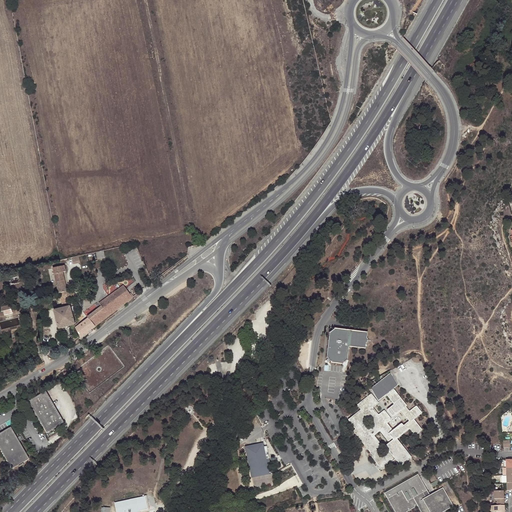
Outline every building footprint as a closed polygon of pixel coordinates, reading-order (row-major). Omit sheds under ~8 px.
[(98,247),(97,239),(89,241),(91,248),(98,247)] [(97,252),(98,259),(106,257),(104,250),(97,252)] [(45,256),(50,281),(52,281),(54,288),(67,286),(66,280),(59,281),(55,260),(58,260),(57,254),(45,256)] [(83,310),(84,311),(91,319),(128,291),(128,290),(125,287),(119,279),(95,297),(97,300),(96,300),(83,310)] [(54,322),(70,318),(65,300),(50,304),(54,322)] [(84,311),(71,322),(74,326),(76,331),(91,319),(84,311)] [(329,332),(326,358),(327,359),(329,361),(330,363),(342,364),(347,360),(349,347),(365,348),(366,343),(368,343),(368,339),(366,337),(367,332),(335,328),(329,332)] [(389,393),(390,393),(392,392),(391,391),(392,390),(391,389),(396,385),(388,375),(372,389),(380,398),(387,393),(388,394),(389,393)] [(359,404),(359,405),(362,409),(350,419),(357,429),(360,433),(358,435),(374,455),(372,457),(382,470),(395,460),(396,460),(397,460),(401,466),(407,461),(412,458),(397,440),(398,438),(410,429),(416,435),(422,430),(415,420),(415,419),(422,413),(417,407),(416,407),(410,411),(406,407),(407,407),(407,406),(407,405),(394,390),(392,392),(390,393),(388,396),(395,405),(389,409),(389,410),(388,410),(389,411),(393,416),(393,417),(394,417),(400,412),(401,411),(402,412),(409,420),(409,422),(404,426),(403,425),(402,424),(401,424),(390,432),(389,431),(392,429),(392,428),(386,421),(390,419),(384,412),(378,416),(371,407),(376,402),(371,395),(360,404),(359,404)] [(65,423),(47,391),(29,401),(35,412),(37,415),(47,433),(65,423)] [(17,437),(11,427),(0,433),(0,448),(12,469),(30,459),(19,441),(17,437)] [(262,446),(246,449),(250,471),(253,470),(254,475),(264,473),(264,468),(266,467),(265,460),(269,459),(266,447),(262,448),(262,446)] [(453,505),(443,489),(437,493),(431,496),(430,496),(419,476),(418,476),(426,490),(408,501),(400,486),(386,495),(395,511),(406,511),(411,509),(418,506),(421,511),(441,511),(446,509),(453,505)] [(426,490),(418,476),(400,486),(408,501),(426,490)] [(138,500),(136,498),(117,503),(115,505),(116,511),(124,511),(132,509),(133,511),(139,510),(140,508),(138,500)] [(504,511),(504,509),(504,505),(504,499),(499,499),(499,500),(497,500),(498,506),(492,506),(491,511),(492,511),(497,511),(496,511),(504,511)]
